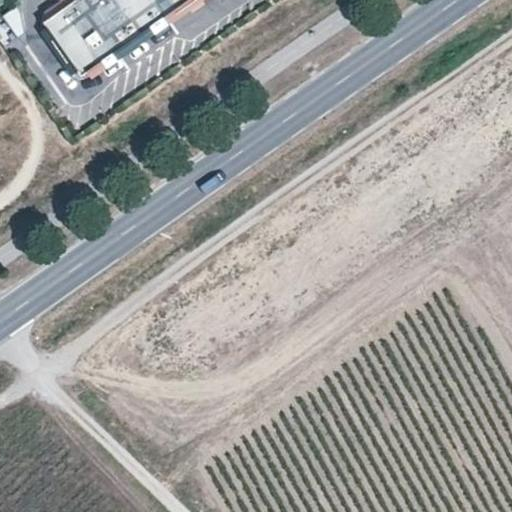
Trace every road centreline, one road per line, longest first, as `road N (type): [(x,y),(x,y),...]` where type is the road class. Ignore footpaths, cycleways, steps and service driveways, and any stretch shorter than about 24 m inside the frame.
road 1 (secondary): [(457,0),(0,320)]
road 2 (track): [(5,316),(51,385),(188,511)]
